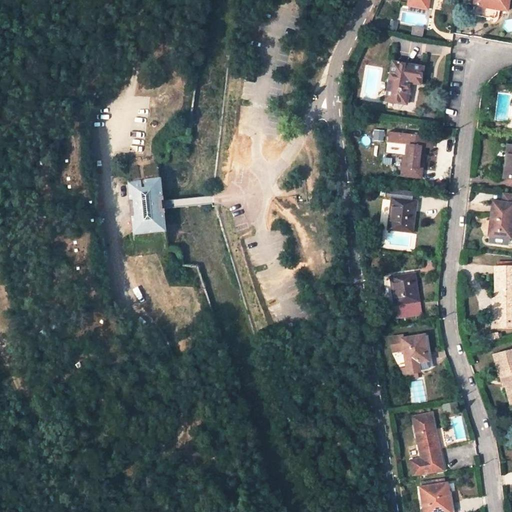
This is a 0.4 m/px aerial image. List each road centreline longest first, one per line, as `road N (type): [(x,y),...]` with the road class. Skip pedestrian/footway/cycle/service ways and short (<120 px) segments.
road 1 (residential): [(367,0),(330,78),(331,103),(393,511)]
road 2 (residential): [(511,55),(494,52),(470,72),(449,284),(448,324),(484,439),(494,511)]
